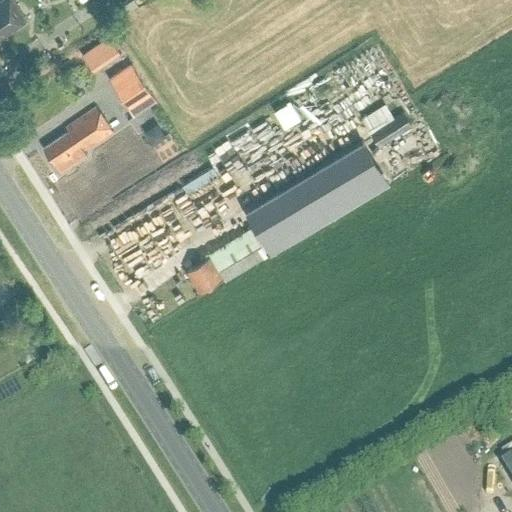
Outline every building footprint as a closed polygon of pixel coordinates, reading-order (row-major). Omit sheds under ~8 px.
[(0,0),(0,33),(19,21),(25,16),(14,0),(0,0)] [(99,44),(111,62),(140,44),(127,25),(99,44)] [(130,61),(109,76),(129,105),(150,91),(130,61)] [(390,122),(410,107),(400,94),(380,108),(390,122)] [(68,128),(44,145),(61,169),(86,152),(84,148),(105,133),(113,128),(96,104),(89,109),(66,124),(68,128)] [(403,137),(434,119),(427,107),(396,125),(403,137)] [(337,213),(375,197),(364,171),(326,187),(337,213)] [(209,255),(185,269),(198,290),(222,276),(224,279),(267,253),(250,224),(238,232),(206,251),(209,255)] [(147,271),(161,262),(155,253),(141,262),(147,271)] [(511,459),(502,466),(511,483),(511,459)]
